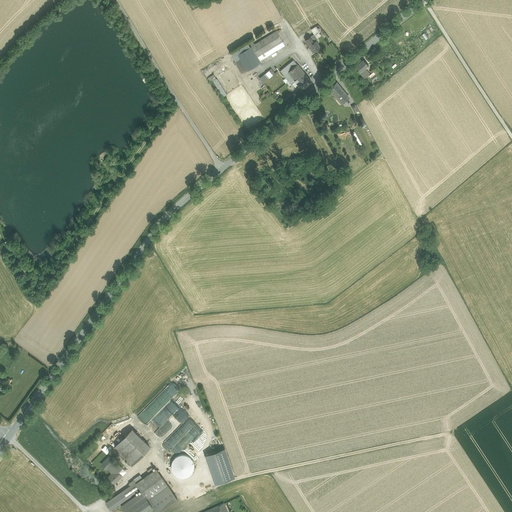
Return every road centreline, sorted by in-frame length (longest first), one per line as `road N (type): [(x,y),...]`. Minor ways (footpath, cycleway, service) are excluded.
road 1 (secondary): [(220,167),(170,213),(6,437)]
road 2 (unclassified): [(117,0),(220,167)]
road 3 (track): [(423,0),(511,137)]
road 4 (secondary): [(324,81),(220,167)]
road 5 (secondary): [(421,0),(324,81)]
